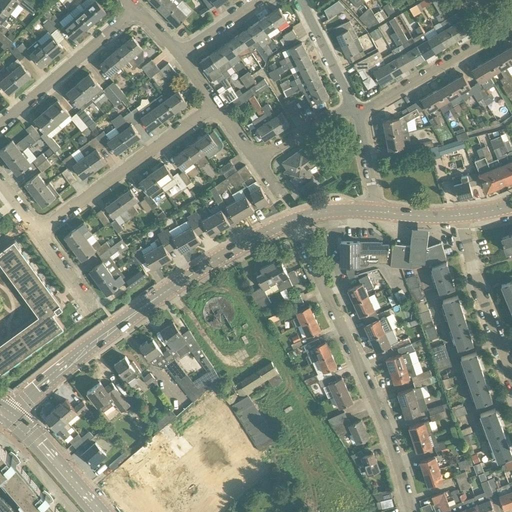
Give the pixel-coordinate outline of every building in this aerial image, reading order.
[(31,3),(27,0),(0,0),(0,5),(9,13),(17,3),(24,9),(25,8),(33,15),(38,9),(31,3)] [(95,0),(85,9),(95,21),(106,12),(95,0)] [(171,0),(165,0),(158,8),(166,16),(177,5),(171,0)] [(211,11),(226,0),(203,0),(208,7),(211,11)] [(449,17),(438,0),(431,0),(435,5),(456,41),(469,33),(461,20),(457,13),(449,17)] [(324,10),(329,19),(345,8),(338,1),(324,10)] [(383,7),(389,15),(395,11),(389,3),(383,7)] [(0,32),(3,35),(8,29),(11,25),(5,19),(9,13),(0,5),(0,32)] [(188,16),(177,5),(166,16),(176,27),(188,16)] [(416,5),(410,9),(414,16),(421,12),(416,5)] [(439,22),(433,26),(438,33),(446,47),(456,41),(435,5),(430,8),(439,22)] [(369,7),(358,18),(369,28),(373,24),(379,23),(380,22),(374,14),(369,7)] [(54,15),(53,16),(46,8),(42,12),(48,20),(48,21),(56,30),(62,25),(54,15)] [(203,16),(208,13),(205,8),(200,12),(203,16)] [(269,15),(277,26),(287,20),(279,8),(269,15)] [(85,9),(74,18),(85,30),(95,21),(85,9)] [(380,22),(384,19),(379,11),(374,14),(380,22)] [(277,26),(269,15),(259,22),(267,33),(277,26)] [(407,39),(394,17),(389,20),(395,31),(400,41),(414,65),(425,59),(417,46),(412,37),(407,39)] [(85,30),(74,18),(64,27),(74,39),(85,30)] [(52,36),(42,45),(41,45),(52,58),(63,48),(58,43),(64,38),(58,32),(56,30),(48,21),(43,25),(52,36)] [(342,46),(358,38),(353,27),(350,21),(338,27),(333,29),(342,46)] [(249,28),(268,55),(272,53),(267,45),(272,41),(267,33),(259,22),(249,28)] [(423,33),(419,26),(415,29),(419,36),(423,33)] [(257,50),(259,54),(264,61),(267,59),(267,56),(268,55),(249,28),(239,35),(247,46),(252,53),(257,50)] [(383,36),(378,28),(370,33),(374,41),(383,36)] [(298,37),(293,29),(283,36),(285,39),(288,43),(290,42),(298,37)] [(396,58),(404,71),(414,65),(400,41),(395,31),(390,35),(397,47),(392,50),(393,52),(396,58)] [(5,50),(7,47),(12,43),(12,42),(3,35),(0,32),(0,40),(3,44),(1,47),(5,50)] [(280,42),(285,39),(283,36),(281,32),(276,36),(280,42)] [(427,39),(435,53),(446,47),(438,33),(427,39)] [(247,46),(239,35),(230,42),(238,53),(247,46)] [(144,51),(142,49),(132,37),(122,46),(138,65),(144,60),(144,51)] [(358,38),(342,46),(350,63),(362,57),(359,51),(363,49),(358,38)] [(425,59),(435,53),(427,39),(417,46),(425,59)] [(52,58),(41,45),(42,45),(38,40),(27,49),(22,43),(16,48),(24,57),(29,52),(31,54),(35,59),(35,60),(36,62),(37,61),(42,67),(52,58)] [(238,53),(230,42),(220,48),(232,66),(242,59),(238,53)] [(19,61),(24,57),(16,48),(12,43),(7,47),(17,59),(19,61)] [(290,49),(292,54),(284,58),(279,61),(281,67),(308,54),(302,43),(290,49)] [(511,45),(503,51),(511,64),(511,66),(511,45)] [(132,70),(138,65),(122,46),(111,55),(121,67),(126,62),(132,70)] [(232,66),(220,48),(210,55),(218,67),(223,74),(226,79),(231,76),(226,70),(232,66)] [(394,77),(382,58),(378,51),(369,56),(354,65),(358,72),(369,66),(381,85),(394,77)] [(511,91),(511,77),(506,67),(511,64),(503,51),(492,58),(500,71),(504,77),(511,91)] [(393,52),(382,58),(394,77),(404,71),(396,58),(393,52)] [(273,82),(279,79),(281,78),(279,75),(284,72),(284,71),(289,68),(292,74),(291,74),(291,75),(313,64),(308,54),(281,67),(269,73),(273,82)] [(108,76),(112,80),(124,70),(121,67),(111,55),(100,64),(109,75),(108,76)] [(200,62),(208,73),(213,81),(223,74),(218,67),(210,55),(200,62)] [(245,57),(242,59),(246,65),(250,63),(245,57)] [(483,63),(490,76),(500,71),(492,58),(483,63)] [(152,60),(142,68),(146,73),(156,65),(152,60)] [(31,76),(21,64),(17,68),(12,63),(6,68),(11,74),(20,85),(31,76)] [(164,75),(172,68),(168,63),(160,70),(164,75)] [(490,77),(490,76),(483,63),(472,70),(479,82),(475,84),(485,101),(493,96),(488,87),(494,84),(490,77)] [(280,84),(284,92),(318,75),(313,64),(291,75),(294,80),(290,82),(288,80),(280,84)] [(160,70),(156,65),(146,73),(150,78),(151,77),(160,70)] [(168,79),(176,73),(172,68),(164,75),(167,79),(168,79)] [(164,75),(160,70),(151,77),(155,82),(164,75)] [(0,82),(9,94),(20,85),(11,74),(0,82)] [(89,74),(78,83),(88,95),(98,107),(108,98),(115,106),(121,101),(108,86),(103,90),(89,74)] [(168,79),(167,79),(164,75),(155,82),(159,86),(168,79)] [(284,92),(286,97),(302,90),(305,94),(323,85),(318,75),(284,92)] [(453,81),(463,100),(473,94),(481,108),(486,105),(484,101),(485,101),(475,84),(470,87),(463,75),(453,81)] [(247,87),(255,82),(252,76),(243,82),(247,87)] [(511,96),(511,91),(504,77),(500,80),(503,85),(502,86),(509,98),(511,96)] [(251,89),(255,95),(269,87),(264,79),(251,89)] [(453,106),(463,100),(453,81),(442,87),(453,106)] [(108,86),(121,101),(127,97),(114,82),(108,86)] [(83,100),(88,95),(78,83),(67,93),(81,109),(76,113),(87,127),(94,122),(84,110),(88,106),(83,100)] [(323,85),(305,94),(306,98),(312,107),(317,103),(329,97),(323,85)] [(238,98),(239,97),(235,92),(231,86),(218,94),(223,101),(226,99),(229,103),(238,97),(238,98)] [(453,106),(442,87),(432,93),(439,107),(443,113),(450,109),(453,115),(457,113),(454,106),(453,106)] [(183,92),(187,97),(192,93),(188,88),(183,92)] [(242,104),(249,99),(250,98),(254,95),(254,96),(255,95),(251,89),(243,94),(239,97),(238,98),(242,104)] [(166,100),(175,112),(187,103),(178,91),(166,100)] [(439,107),(432,93),(421,100),(429,113),(439,107)] [(162,94),(149,103),(163,121),(175,112),(166,100),(162,94)] [(130,112),(138,122),(138,123),(143,119),(150,130),(163,121),(149,103),(147,100),(142,99),(141,105),(130,112)] [(295,117),(301,113),(294,100),(287,104),(295,117)] [(46,111),(58,124),(69,114),(57,101),(46,111)] [(290,125),(281,113),(276,116),(268,103),(261,107),(269,121),(277,133),(290,125)] [(261,107),(260,104),(254,108),(260,117),(252,122),(265,141),(277,133),(269,121),(261,107)] [(454,106),(457,113),(462,110),(458,104),(454,106)] [(401,111),(404,116),(399,119),(399,118),(383,121),(386,136),(402,133),(408,131),(407,122),(417,116),(414,111),(410,113),(409,111),(408,111),(406,108),(401,111)] [(58,124),(46,111),(35,120),(41,128),(45,132),(40,136),(41,136),(54,153),(60,148),(48,133),(58,124)] [(138,122),(130,112),(123,117),(127,124),(126,125),(128,127),(120,133),(129,146),(141,137),(133,126),(138,122)] [(82,131),(87,127),(76,113),(70,118),(82,131)] [(40,136),(37,133),(31,125),(26,130),(35,141),(41,136),(40,136)] [(91,132),(88,128),(83,131),(86,136),(91,132)] [(129,146),(120,133),(110,140),(103,131),(96,137),(103,147),(104,147),(108,143),(116,155),(129,146)] [(222,143),(221,142),(213,131),(209,134),(208,133),(197,141),(205,153),(209,158),(214,153),(222,148),(222,147),(222,145),(222,144),(222,143)] [(410,146),(411,151),(433,147),(432,141),(417,144),(416,138),(410,139),(408,131),(402,133),(386,136),(389,150),(405,147),(410,146)] [(468,138),(466,132),(465,132),(458,135),(456,136),(458,142),(468,138)] [(85,157),(94,170),(106,162),(98,151),(103,147),(96,137),(87,143),(92,152),(85,157)] [(0,150),(0,152),(8,163),(21,152),(12,140),(0,150)] [(205,153),(197,141),(185,149),(194,161),(205,153)] [(440,155),(459,149),(457,141),(438,147),(440,155)] [(511,149),(509,141),(503,143),(504,144),(511,163),(511,149)] [(335,154),(333,143),(322,145),(324,156),(335,154)] [(314,144),(304,152),(302,149),(282,163),(287,171),(284,173),(288,178),(296,190),(311,179),(314,177),(309,170),(324,159),(314,144)] [(506,164),(501,166),(508,183),(511,180),(511,163),(504,144),(499,146),(506,164)] [(431,160),(441,158),(440,155),(438,147),(438,146),(428,148),(431,160)] [(501,166),(497,158),(493,160),(487,146),(481,148),(488,163),(497,187),(508,183),(501,166)] [(480,159),(474,161),(480,175),(487,191),(497,187),(488,163),(481,148),(477,150),(480,159)] [(194,161),(185,149),(174,158),(183,169),(194,161)] [(17,174),(30,164),(21,152),(8,163),(17,174)] [(33,161),(37,167),(47,159),(42,153),(36,158),(33,161)] [(94,170),(85,157),(77,162),(71,154),(62,161),(67,168),(69,171),(75,167),(83,178),(94,170)] [(47,159),(37,167),(41,172),(51,165),(47,159)] [(223,174),(234,167),(230,161),(217,170),(221,176),(223,174)] [(164,164),(152,173),(164,190),(176,181),(185,194),(190,190),(187,185),(179,175),(174,178),(164,164)] [(227,186),(232,182),(249,171),(245,165),(237,171),(238,172),(227,179),(215,187),(219,194),(229,188),(227,186)] [(237,171),(234,167),(223,174),(227,179),(238,172),(237,171)] [(61,173),(71,185),(76,181),(69,171),(67,168),(61,173)] [(179,175),(187,185),(191,182),(184,171),(179,175)] [(235,187),(245,181),(253,176),(249,171),(232,182),(235,187)] [(140,182),(149,195),(155,191),(158,194),(164,190),(152,173),(140,182)] [(33,195),(46,185),(38,174),(24,184),(25,185),(33,195)] [(458,199),(472,195),(470,187),(481,184),(476,174),(461,177),(462,183),(454,185),(458,199)] [(50,182),(46,185),(33,195),(42,206),(42,207),(56,196),(55,196),(50,190),(54,187),(50,182)] [(249,202),(254,199),(250,192),(251,192),(247,186),(242,189),(246,195),(236,200),(245,216),(254,210),(249,202)] [(209,190),(217,203),(221,209),(212,215),(221,230),(230,225),(225,216),(230,213),(219,194),(215,187),(209,190)] [(260,187),(251,192),(250,192),(254,199),(259,208),(269,202),(260,187)] [(138,213),(132,204),(138,200),(130,189),(118,198),(132,217),(138,213)] [(152,198),(150,195),(145,199),(152,209),(157,205),(152,198)] [(106,207),(113,217),(119,213),(125,222),(132,217),(118,198),(106,207)] [(147,213),(152,209),(145,199),(139,202),(147,213)] [(245,216),(236,200),(226,206),(230,213),(235,222),(245,216)] [(109,222),(107,218),(101,210),(96,214),(104,226),(109,222)] [(157,215),(161,221),(167,217),(163,211),(157,215)] [(211,236),(221,230),(212,215),(202,220),(198,214),(193,217),(201,230),(206,227),(211,236)] [(196,233),(201,230),(193,217),(188,220),(192,226),(182,232),(191,247),(201,242),(196,233)] [(123,229),(116,219),(111,223),(118,233),(123,229)] [(73,249),(87,238),(83,233),(89,229),(84,222),(64,237),(64,238),(65,237),(73,249)] [(181,253),(191,247),(182,232),(173,237),(169,231),(164,234),(172,247),(176,244),(181,253)] [(511,231),(509,232),(506,233),(507,236),(502,238),(506,252),(511,250),(511,231)] [(155,241),(158,246),(153,248),(162,264),(172,259),(166,250),(172,247),(164,234),(159,237),(160,238),(155,241)] [(87,238),(73,249),(81,260),(81,261),(97,249),(101,254),(111,247),(106,241),(101,246),(97,241),(91,245),(87,238)] [(122,239),(116,243),(111,247),(101,254),(105,260),(110,256),(118,251),(120,253),(128,247),(122,239)] [(451,252),(447,240),(441,242),(426,247),(393,244),(392,254),(390,266),(413,269),(415,268),(415,269),(446,258),(446,256),(445,254),(451,252)] [(25,355),(24,354),(29,350),(30,351),(36,347),(35,346),(40,342),(41,343),(47,339),(46,338),(51,334),(52,335),(58,331),(57,330),(62,326),(63,328),(64,327),(53,313),(57,311),(58,312),(63,308),(60,304),(61,304),(50,290),(49,291),(45,285),(46,284),(42,279),(41,280),(37,275),(39,274),(35,268),(33,269),(29,264),(31,263),(27,257),(25,258),(21,253),(23,252),(19,247),(17,247),(13,242),(15,241),(14,241),(0,250),(0,261),(39,315),(0,343),(0,373),(3,371),(2,370),(8,366),(9,367),(14,363),(13,362),(19,358),(20,359),(25,355)] [(341,266),(347,266),(347,272),(349,278),(355,276),(355,265),(359,266),(367,265),(369,263),(376,262),(377,261),(379,263),(387,263),(387,255),(389,255),(389,245),(388,245),(382,245),(382,243),(371,243),(359,243),(359,242),(341,242),(341,266)] [(152,270),(162,264),(153,248),(143,254),(140,248),(131,253),(134,257),(140,265),(147,261),(152,270)] [(140,265),(134,257),(130,260),(133,264),(134,263),(136,266),(134,268),(135,270),(141,266),(140,265)] [(98,283),(111,273),(103,262),(89,272),(90,272),(91,271),(94,275),(93,276),(98,283)] [(280,291),(299,282),(294,271),(288,274),(282,264),(276,266),(274,262),(267,266),(279,289),(280,291)] [(447,263),(432,267),(434,273),(431,274),(435,287),(438,286),(440,292),(455,287),(453,282),(456,281),(451,267),(448,268),(447,263)] [(271,303),(267,295),(279,289),(267,266),(260,269),(262,274),(257,277),(262,288),(251,294),(260,309),(271,303)] [(148,276),(143,269),(137,274),(141,281),(148,276)] [(106,295),(124,282),(119,275),(115,278),(111,273),(98,283),(106,294),(106,295)] [(141,281),(137,274),(125,283),(129,289),(141,281)] [(367,275),(358,279),(361,284),(348,290),(354,303),(369,297),(366,290),(373,287),(367,275)] [(428,342),(438,338),(425,300),(424,301),(415,275),(405,279),(428,342)] [(511,308),(511,307),(511,280),(502,285),(504,290),(501,291),(507,304),(509,303),(511,308)] [(405,294),(402,289),(394,294),(398,302),(401,306),(410,301),(407,296),(406,297),(405,294)] [(220,323),(236,315),(226,296),(210,303),(220,323)] [(303,303),(301,296),(291,300),(286,302),(290,309),(296,306),(303,303)] [(467,314),(466,311),(462,300),(459,302),(458,296),(443,300),(445,306),(442,307),(446,320),(449,319),(451,325),(466,320),(464,315),(467,314)] [(375,310),(369,297),(354,303),(360,317),(375,310)] [(292,313),(297,314),(296,312),(298,311),(296,306),(290,309),(278,314),(281,319),(292,313)] [(298,311),(296,312),(297,314),(298,316),(290,320),(294,328),(302,324),(315,318),(309,306),(298,311)] [(386,330),(398,326),(393,313),(381,317),(386,330)] [(321,331),(315,318),(302,324),(307,337),(321,331)] [(370,339),(385,332),(379,319),(364,326),(370,339)] [(472,338),(474,337),(470,324),(467,325),(466,320),(451,325),(453,330),(449,331),(454,344),(457,343),(459,349),(473,344),(472,338)] [(206,356),(189,330),(182,335),(173,323),(168,326),(162,330),(161,331),(170,344),(166,347),(168,349),(175,358),(178,356),(180,358),(191,351),(199,361),(207,372),(214,368),(206,356)] [(385,332),(370,339),(376,352),(391,345),(385,332)] [(294,343),(300,340),(298,335),(291,338),(294,343)] [(193,402),(195,400),(216,382),(215,381),(214,380),(198,388),(175,358),(168,349),(162,353),(153,340),(148,343),(147,341),(140,346),(149,360),(153,365),(159,360),(164,367),(165,367),(193,402)] [(309,365),(313,362),(331,354),(326,342),(312,348),(315,353),(305,357),(309,365)] [(414,351),(411,343),(405,346),(398,349),(399,354),(387,359),(390,371),(412,364),(409,353),(414,351)] [(449,357),(444,344),(431,348),(435,362),(436,361),(439,371),(451,366),(448,357),(449,357)] [(470,381),(486,375),(486,373),(483,374),(482,372),(485,371),(481,357),(478,358),(476,353),(462,357),(463,362),(460,364),(465,377),(468,376),(470,381)] [(331,354),(313,362),(318,374),(317,374),(321,380),(327,378),(324,372),(337,367),(331,354)] [(114,364),(124,378),(128,383),(141,373),(133,362),(130,364),(125,357),(114,364)] [(395,384),(410,379),(410,378),(412,377),(414,382),(426,379),(431,377),(431,378),(433,377),(431,371),(416,376),(412,364),(390,371),(395,384)] [(143,379),(147,384),(154,379),(150,373),(143,379)] [(307,386),(319,381),(321,380),(317,374),(316,375),(307,379),(304,380),(307,386)] [(328,398),(334,396),(347,390),(342,377),(337,380),(335,374),(327,378),(321,380),(319,381),(321,386),(323,387),(328,398)] [(493,394),(489,383),(486,375),(470,381),(471,386),(468,387),(473,401),(476,399),(477,405),(492,400),(490,395),(493,394)] [(426,379),(414,382),(416,389),(433,384),(431,378),(431,377),(426,379)] [(134,412),(141,406),(132,395),(125,401),(112,382),(104,388),(100,382),(87,392),(101,410),(113,401),(122,412),(130,407),(134,412)] [(414,392),(413,388),(398,393),(402,405),(423,399),(420,391),(414,392)] [(207,390),(189,406),(198,416),(205,410),(210,416),(219,408),(222,406),(207,390)] [(347,390),(334,396),(340,408),(353,402),(347,390)] [(234,402),(255,446),(272,438),(250,394),(234,402)] [(455,418),(467,414),(464,406),(463,406),(459,395),(448,398),(455,418)] [(406,418),(421,413),(421,412),(427,410),(423,398),(423,399),(402,405),(406,418)] [(56,408),(67,421),(76,413),(80,417),(88,409),(82,402),(74,409),(66,400),(60,404),(56,407),(57,407),(56,408)] [(430,415),(445,410),(448,409),(446,403),(428,409),(430,415)] [(62,425),(67,421),(56,408),(55,410),(54,409),(51,412),(45,418),(49,422),(47,423),(52,428),(53,426),(64,439),(70,434),(62,425)] [(210,416),(201,424),(209,433),(216,427),(222,434),(231,426),(233,424),(219,408),(210,416)] [(171,409),(154,424),(160,430),(177,416),(171,409)] [(483,419),(480,421),(485,433),(488,432),(490,438),(504,432),(502,428),(505,427),(500,413),(497,414),(495,409),(481,414),(483,419)] [(445,410),(430,415),(429,415),(431,422),(447,416),(445,410)] [(332,426),(348,420),(344,412),(335,416),(328,419),(332,426)] [(350,425),(348,420),(332,426),(338,436),(352,430),(357,443),(368,438),(361,421),(350,425)] [(433,434),(428,421),(409,427),(413,440),(428,435),(433,434)] [(222,434),(212,442),(220,451),(227,445),(233,451),(242,443),(244,441),(231,426),(222,434)] [(462,436),(472,432),(470,427),(460,431),(462,436)] [(106,434),(102,429),(96,434),(100,439),(106,434)] [(504,432),(490,438),(492,443),(489,444),(493,457),(496,456),(498,461),(504,459),(511,455),(511,454),(510,450),(511,449),(511,446),(508,436),(505,437),(504,432)] [(417,452),(432,447),(428,435),(413,440),(417,452)] [(78,451),(85,444),(86,443),(82,438),(73,445),(78,451)] [(446,441),(438,443),(439,445),(434,446),(436,451),(441,449),(448,447),(446,441)] [(59,511),(56,508),(55,508),(51,503),(53,501),(52,499),(50,495),(48,492),(44,490),(42,492),(37,487),(38,487),(31,479),(30,479),(29,478),(29,477),(22,469),(17,464),(20,462),(19,460),(17,457),(14,454),(11,452),(9,454),(6,450),(0,443),(0,474),(32,511),(59,511)] [(96,443),(83,454),(84,456),(88,461),(88,460),(89,462),(90,461),(94,465),(93,465),(94,466),(106,455),(96,443)] [(233,451),(224,459),(231,468),(238,462),(244,468),(253,460),(255,459),(242,443),(233,451)] [(475,453),(472,444),(467,446),(470,455),(475,453)] [(118,468),(120,466),(131,455),(127,451),(109,467),(113,472),(118,468)] [(142,451),(114,475),(138,503),(134,506),(139,511),(180,511),(158,486),(160,484),(147,469),(153,463),(142,451)] [(364,463),(368,474),(379,470),(373,453),(363,457),(361,451),(351,455),(357,465),(364,463)] [(474,464),(480,461),(477,453),(471,456),(474,464)] [(424,474),(439,469),(435,457),(420,462),(424,474)] [(469,459),(458,463),(460,470),(471,466),(469,459)] [(243,486),(250,479),(255,486),(266,476),(253,460),(244,468),(235,476),(243,486)] [(439,469),(424,474),(428,486),(443,481),(439,469)] [(468,478),(466,472),(455,475),(458,482),(468,478)] [(497,492),(499,496),(504,510),(511,506),(511,492),(509,484),(508,483),(501,486),(498,480),(495,481),(494,477),(492,478),(489,480),(488,480),(488,481),(493,494),(497,492)] [(471,487),(468,478),(458,482),(461,491),(471,487)] [(488,500),(478,504),(480,511),(495,511),(490,500),(495,498),(493,494),(488,481),(481,483),(488,500)] [(392,498),(390,490),(380,492),(373,494),(378,502),(392,498)] [(451,492),(456,503),(449,506),(451,511),(466,511),(460,495),(458,490),(451,492)] [(439,503),(442,511),(451,511),(449,506),(444,492),(441,493),(431,497),(435,505),(439,503)] [(460,495),(466,511),(480,511),(478,504),(475,496),(467,500),(465,493),(460,495)]
